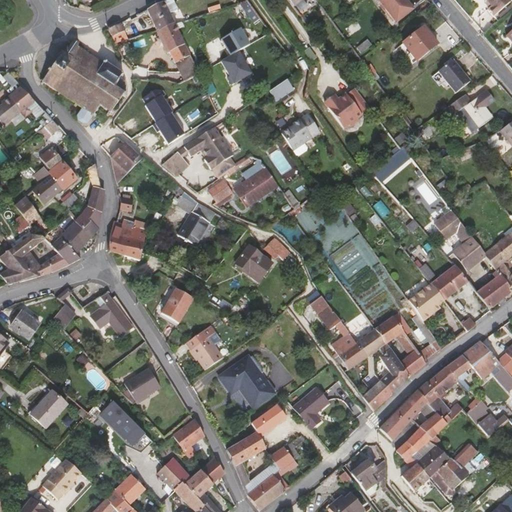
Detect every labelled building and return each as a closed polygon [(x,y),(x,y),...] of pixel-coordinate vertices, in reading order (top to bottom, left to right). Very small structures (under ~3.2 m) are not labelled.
[(163,2),(146,11),(156,31),(174,24),(169,15),(177,11),(171,0),(168,0),(166,1),(163,2)] [(405,0),(377,0),(395,23),(412,9),(405,0)] [(490,7),(488,9),(487,10),(493,17),(510,3),(507,0),(484,0),(487,3),(490,7)] [(249,1),(240,5),(254,24),(254,23),(261,32),(267,27),(249,1)] [(181,22),(195,17),(194,13),(173,20),(175,23),(175,24),(181,22)] [(175,24),(178,30),(184,27),(181,22),(175,24)] [(119,24),(108,30),(115,44),(120,43),(128,40),(126,34),(124,32),(123,32),(119,24)] [(156,31),(155,31),(166,55),(169,53),(175,63),(184,81),(199,75),(190,56),(190,55),(185,45),(178,30),(175,24),(174,24),(156,31)] [(438,45),(424,27),(402,44),(416,62),(438,45)] [(238,52),(250,45),(240,29),(221,40),(231,56),(238,52)] [(99,107),(109,115),(124,94),(125,91),(126,86),(126,84),(125,80),(124,76),(122,74),(78,46),(78,45),(79,43),(79,42),(78,40),(76,40),(74,40),(73,41),(64,53),(62,52),(62,53),(59,58),(41,83),(82,109),(77,116),(77,121),(83,124),(88,124),(92,118),(93,116),(99,107)] [(367,40),(356,48),(361,54),(371,45),(367,40)] [(251,74),(238,52),(231,56),(221,62),(230,76),(227,78),(232,85),(251,74)] [(470,82),(452,60),(438,71),(438,72),(432,77),(439,86),(446,82),(455,94),(470,82)] [(374,72),(371,75),(376,81),(379,78),(374,72)] [(211,79),(203,83),(209,96),(217,92),(211,79)] [(287,80),(269,91),(276,102),(294,90),(287,80)] [(34,101),(21,87),(1,103),(2,105),(0,106),(0,122),(3,126),(34,101)] [(361,114),(369,108),(355,89),(347,96),(345,93),(337,99),(334,101),(332,99),(325,105),(343,129),(348,125),(352,126),(356,123),(357,119),(362,115),(361,114)] [(146,106),(157,123),(171,114),(173,113),(163,97),(166,95),(163,91),(156,91),(143,99),(147,105),(146,106)] [(470,103),(464,96),(448,107),(453,115),(456,114),(457,113),(472,133),(492,119),(484,108),(494,101),(486,91),(476,98),(470,103)] [(324,104),(325,105),(332,99),(334,101),(337,99),(334,96),(324,104)] [(157,123),(153,126),(158,133),(160,132),(169,145),(185,135),(171,114),(157,123)] [(282,132),(281,134),(293,151),(304,144),(311,139),(319,133),(307,115),(299,120),(292,125),(294,127),(288,131),(287,129),(282,132)] [(58,145),(67,137),(52,120),(37,132),(51,149),(39,157),(50,171),(61,162),(58,158),(64,152),(58,145)] [(511,121),(499,131),(505,139),(511,146),(511,121)] [(187,146),(180,150),(185,156),(191,152),(193,156),(206,148),(211,156),(207,159),(213,169),(214,168),(232,157),(235,155),(217,126),(187,146)] [(433,126),(423,132),(427,139),(437,132),(433,126)] [(499,131),(495,134),(501,143),(505,139),(499,131)] [(407,139),(402,133),(394,139),(399,146),(407,139)] [(501,143),(495,134),(485,141),(492,150),(501,143)] [(109,155),(124,145),(117,136),(103,146),(109,155)] [(127,174),(142,159),(125,144),(110,158),(111,159),(117,185),(127,174)] [(304,144),(293,151),(296,156),(299,156),(306,151),(307,148),(304,144)] [(177,152),(162,165),(176,177),(188,165),(191,163),(185,156),(180,150),(177,152)] [(232,157),(214,168),(220,177),(228,172),(234,168),(238,166),(232,157)] [(249,161),(247,159),(238,166),(239,168),(249,161)] [(243,175),(246,180),(264,167),(260,160),(257,160),(255,161),(258,165),(254,167),(243,175)] [(7,169),(10,173),(18,166),(15,162),(7,169)] [(76,180),(62,162),(61,162),(50,171),(47,174),(42,168),(36,174),(33,176),(40,184),(31,191),(43,206),(62,191),(62,192),(76,180)] [(91,237),(98,230),(102,213),(104,191),(100,189),(95,167),(94,165),(86,170),(86,171),(93,187),(87,208),(74,223),(91,237)] [(264,167),(246,180),(248,182),(235,190),(246,206),(277,185),(264,167)] [(376,170),(372,174),(376,179),(380,175),(376,170)] [(444,180),(436,186),(441,193),(450,187),(444,180)] [(209,191),(216,203),(231,192),(223,181),(209,191)] [(184,193),(184,192),(173,182),(169,189),(180,198),(184,193)] [(469,185),(458,193),(462,198),(472,190),(469,185)] [(283,194),(294,210),(299,206),(300,206),(298,203),(298,202),(289,190),(283,194)] [(210,223),(215,214),(198,203),(184,192),(184,193),(180,198),(175,206),(190,215),(192,212),(210,223)] [(217,203),(214,205),(216,206),(217,207),(230,198),(228,195),(231,193),(231,192),(216,203),(217,203)] [(79,200),(73,194),(61,204),(66,211),(79,200)] [(133,200),(120,197),(120,210),(131,213),(133,200)] [(29,226),(40,217),(26,198),(14,207),(29,226)] [(347,202),(341,207),(347,214),(354,209),(347,202)] [(294,210),(289,214),(292,218),(302,211),(299,206),(294,210)] [(196,246),(210,223),(192,212),(190,215),(177,235),(196,246)] [(464,229),(451,212),(444,218),(434,225),(446,240),(455,233),(461,241),(464,245),(458,249),(453,254),(467,272),(485,257),(484,255),(483,254),(474,242),(469,235),(464,229)] [(59,225),(66,231),(74,223),(71,217),(59,225)] [(126,257),(134,227),(135,223),(123,220),(122,224),(117,222),(113,221),(111,235),(112,235),(111,236),(109,247),(109,252),(110,252),(126,257)] [(419,226),(413,220),(406,227),(411,233),(419,226)] [(59,238),(75,255),(76,255),(91,237),(74,223),(66,231),(59,238)] [(126,257),(139,261),(147,230),(145,229),(134,227),(126,257)] [(491,265),(495,270),(504,264),(511,256),(511,231),(483,254),(484,255),(485,257),(491,265)] [(12,248),(35,278),(53,272),(68,265),(80,259),(75,255),(59,238),(56,241),(51,246),(59,254),(39,267),(28,252),(45,239),(42,236),(37,236),(31,235),(12,248)] [(51,246),(56,241),(51,236),(45,239),(51,246)] [(282,260),(290,253),(277,240),(274,238),(263,249),(264,251),(275,259),(278,255),(282,260)] [(464,245),(461,241),(455,245),(458,249),(464,245)] [(272,263),(248,245),(235,263),(249,273),(247,275),(257,283),(272,263)] [(0,274),(0,276),(7,284),(8,285),(28,280),(35,278),(12,248),(0,257),(0,260),(7,269),(8,270),(6,271),(0,274)] [(511,293),(511,292),(511,274),(504,264),(495,270),(496,271),(511,293)] [(430,284),(444,302),(468,283),(454,266),(430,284)] [(475,293),(489,311),(511,293),(496,271),(492,275),(495,279),(475,293)] [(437,306),(444,302),(430,284),(408,302),(417,315),(422,323),(422,322),(440,309),(437,306)] [(194,299),(175,288),(160,314),(179,325),(194,299)] [(317,290),(310,296),(306,299),(309,304),(329,330),(336,325),(344,337),(331,346),(338,356),(348,371),(366,358),(356,344),(317,290)] [(106,306),(101,309),(90,316),(99,329),(109,322),(120,337),(132,327),(106,294),(100,298),(106,306)] [(95,301),(101,309),(106,306),(100,298),(95,301)] [(75,314),(65,306),(53,321),(63,331),(75,314)] [(40,324),(21,311),(9,327),(28,341),(40,324)] [(399,313),(393,317),(406,336),(412,332),(399,313)] [(418,354),(424,363),(442,350),(422,322),(422,323),(417,315),(411,319),(418,329),(413,333),(420,342),(425,338),(430,345),(418,354)] [(403,333),(393,317),(374,330),(375,330),(386,345),(396,338),(409,356),(399,363),(402,368),(406,373),(409,376),(410,378),(425,365),(424,363),(418,354),(416,350),(406,336),(403,333)] [(461,324),(466,331),(467,332),(475,326),(469,318),(461,324)] [(210,325),(186,342),(206,370),(224,357),(209,337),(215,333),(210,325)] [(375,330),(356,344),(366,358),(378,350),(381,356),(389,350),(386,345),(375,330)] [(0,355),(9,344),(0,337),(0,355)] [(461,357),(445,368),(455,380),(458,377),(470,368),(481,380),(499,364),(497,362),(480,343),(479,341),(460,356),(461,357)] [(389,350),(381,356),(379,358),(389,373),(380,381),(391,393),(409,376),(406,373),(402,368),(389,350)] [(82,354),(76,360),(83,367),(89,362),(82,354)] [(248,356),(244,359),(256,376),(260,373),(248,356)] [(502,356),(497,362),(499,364),(502,368),(504,371),(510,365),(502,356)] [(256,376),(244,359),(218,377),(231,395),(239,390),(253,409),(275,394),(260,373),(256,376)] [(426,382),(416,391),(416,392),(426,403),(435,414),(440,420),(445,416),(450,421),(460,410),(461,409),(456,404),(448,412),(437,398),(457,382),(455,380),(445,368),(427,383),(426,382)] [(511,387),(511,379),(504,371),(502,368),(496,374),(510,390),(511,387)] [(128,392),(123,395),(132,405),(160,388),(148,369),(124,384),(128,392)] [(370,390),(381,405),(392,395),(391,394),(391,393),(380,381),(370,390)] [(292,407),(311,430),(321,422),(315,415),(329,403),(316,387),(292,407)] [(373,412),(381,405),(370,390),(362,397),(373,412)] [(67,405),(52,391),(30,415),(45,429),(67,405)] [(416,392),(408,399),(403,405),(395,413),(379,429),(392,442),(411,420),(419,412),(426,403),(416,392)] [(480,401),(467,414),(487,438),(500,427),(497,423),(492,427),(485,419),(489,415),(484,411),(487,409),(480,401)] [(147,436),(113,402),(101,415),(127,441),(128,440),(135,447),(147,436)] [(432,416),(435,414),(426,403),(419,412),(427,421),(432,416)] [(434,436),(450,421),(445,416),(440,420),(435,414),(432,416),(427,421),(425,422),(419,428),(430,440),(429,441),(436,447),(449,459),(450,458),(459,465),(462,468),(468,462),(477,453),(468,444),(453,459),(437,445),(440,441),(434,436)] [(190,447),(204,437),(195,420),(194,420),(173,437),(189,459),(190,458),(195,454),(190,447)] [(241,483),(243,487),(249,483),(249,482),(242,463),(265,450),(269,457),(284,447),(289,443),(286,438),(281,441),(279,437),(278,438),(268,421),(254,429),(256,432),(231,447),(226,450),(235,468),(241,483)] [(396,451),(411,468),(416,464),(411,457),(429,441),(430,440),(419,428),(405,442),(396,451)] [(284,447),(294,461),(300,456),(297,452),(298,451),(295,448),(305,440),(301,435),(289,443),(284,447)] [(370,443),(357,453),(362,460),(367,456),(375,466),(383,460),(370,443)] [(272,475),(246,495),(259,511),(285,490),(289,488),(280,477),(288,471),(289,472),(297,465),(294,461),(284,447),(269,457),(274,463),(279,469),(272,475)] [(431,477),(449,459),(436,447),(417,464),(429,479),(431,477)] [(218,481),(222,477),(225,473),(214,457),(200,471),(212,485),(217,480),(218,481)] [(181,485),(206,511),(219,511),(203,494),(212,486),(212,485),(200,471),(200,470),(191,479),(173,458),(164,467),(168,471),(181,485)] [(453,489),(469,475),(462,468),(459,465),(450,458),(449,459),(431,477),(446,495),(452,495),(455,492),(453,489)] [(375,486),(385,477),(385,459),(375,467),(369,459),(350,474),(370,500),(375,496),(375,493),(378,490),(375,486)] [(59,501),(82,477),(67,462),(44,486),(59,501)] [(472,467),(468,462),(462,468),(469,475),(475,469),(472,467)] [(243,487),(246,495),(272,475),(279,469),(274,463),(249,482),(249,483),(243,487)] [(401,476),(414,492),(429,479),(417,464),(416,464),(411,468),(401,476)] [(174,492),(181,485),(168,471),(161,478),(174,492)] [(344,485),(351,480),(345,472),(338,477),(344,485)] [(131,475),(114,491),(129,506),(145,490),(131,475)] [(193,511),(206,511),(181,485),(174,492),(193,511)] [(93,511),(112,511),(114,510),(116,511),(135,511),(133,510),(129,506),(114,491),(106,500),(93,511)] [(350,494),(344,499),(342,496),(328,507),(331,511),(362,511),(364,511),(350,494)] [(48,511),(46,510),(31,499),(20,511),(48,511)]
